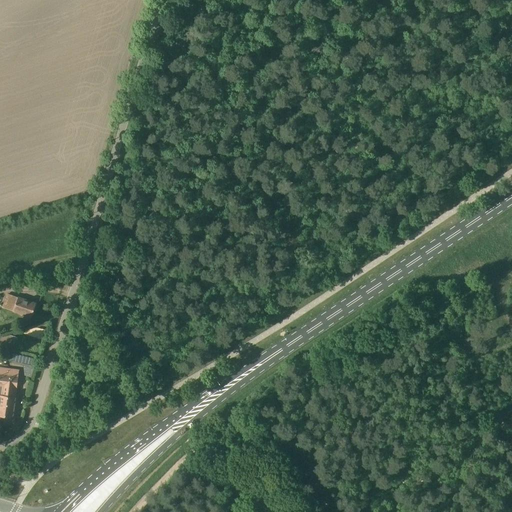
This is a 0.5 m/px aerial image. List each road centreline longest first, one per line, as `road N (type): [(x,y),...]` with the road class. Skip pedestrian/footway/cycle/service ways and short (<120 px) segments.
road 1 (unclassified): [(0,449),(21,436),(37,409),(157,0)]
road 2 (primary): [(260,363),(511,195)]
road 3 (primary): [(260,363),(156,431),(61,511)]
road 4 (primary): [(101,511),(260,363)]
road 5 (track): [(275,511),(249,469),(211,450),(184,460),(133,511)]
road 6 (track): [(357,511),(511,410)]
